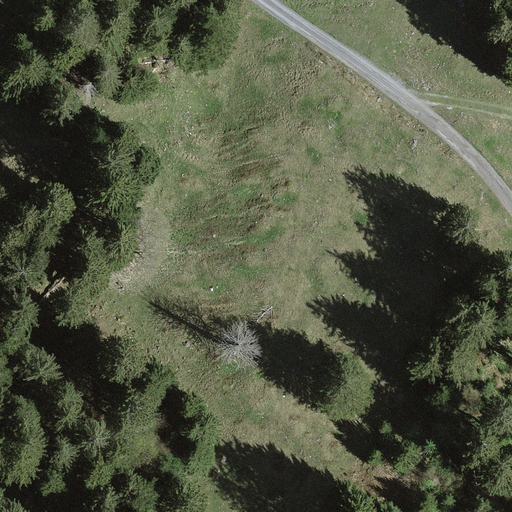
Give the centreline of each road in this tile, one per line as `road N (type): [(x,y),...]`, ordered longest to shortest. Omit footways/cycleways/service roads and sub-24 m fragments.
road 1 (track): [(254,0),(320,39),(433,137),(511,234)]
road 2 (track): [(372,85),(511,110)]
